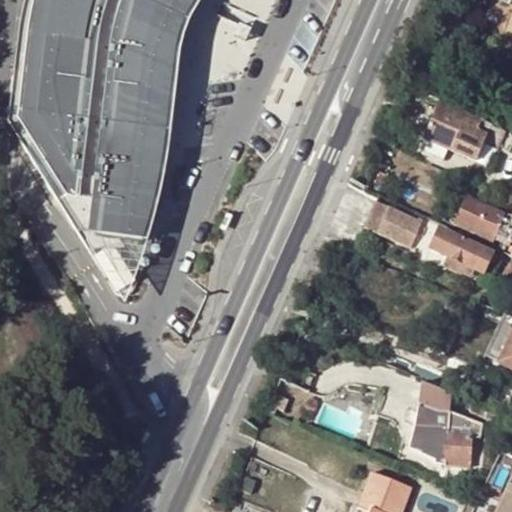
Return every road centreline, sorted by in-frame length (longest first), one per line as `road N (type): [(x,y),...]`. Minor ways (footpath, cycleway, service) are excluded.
road 1 (secondary): [(368,0),(141,511)]
road 2 (secondary): [(175,511),(400,0)]
road 3 (track): [(161,463),(0,199)]
